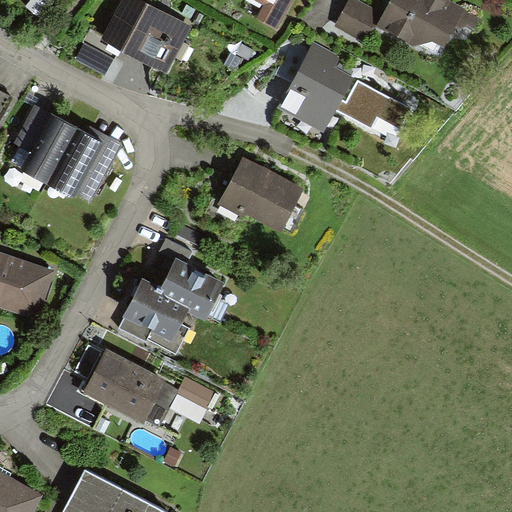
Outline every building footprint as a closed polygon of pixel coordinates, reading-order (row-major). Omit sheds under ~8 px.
[(183,25),(130,0),(122,0),(105,37),(164,65),(183,25)] [(263,0),(255,17),(274,27),(287,0),(263,0)] [(459,10),(440,0),(387,0),(379,16),(350,0),(346,0),(333,26),(360,41),(372,20),(435,54),(459,10)] [(311,45),(278,105),(317,127),(329,105),(367,127),(374,115),(396,127),(407,107),(356,79),(343,101),(335,96),(346,75),(329,65),(333,58),(311,45)] [(0,123),(14,98),(0,90),(0,123)] [(85,134),(32,105),(13,141),(30,150),(21,167),(90,204),(122,143),(90,125),(85,134)] [(297,187),(240,160),(221,201),(278,227),(297,187)] [(183,263),(188,252),(161,239),(156,250),(174,259),(158,292),(186,306),(205,316),(222,283),(183,263)] [(0,303),(32,315),(48,272),(0,255),(0,303)] [(178,321),(186,306),(158,292),(141,283),(120,326),(172,352),(186,325),(178,321)] [(107,350),(84,389),(139,421),(162,382),(107,350)] [(209,394),(181,379),(172,395),(201,409),(209,394)] [(164,511),(86,470),(63,511),(164,511)] [(0,511),(27,511),(36,497),(0,476),(0,511)]
